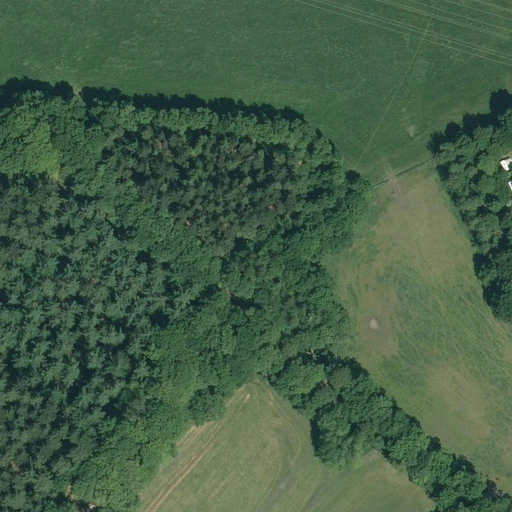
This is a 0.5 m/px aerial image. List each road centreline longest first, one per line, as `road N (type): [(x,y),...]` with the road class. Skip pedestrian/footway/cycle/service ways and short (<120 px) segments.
road 1 (track): [(477,511),(75,163),(48,154),(0,158)]
road 2 (track): [(243,308),(85,511)]
